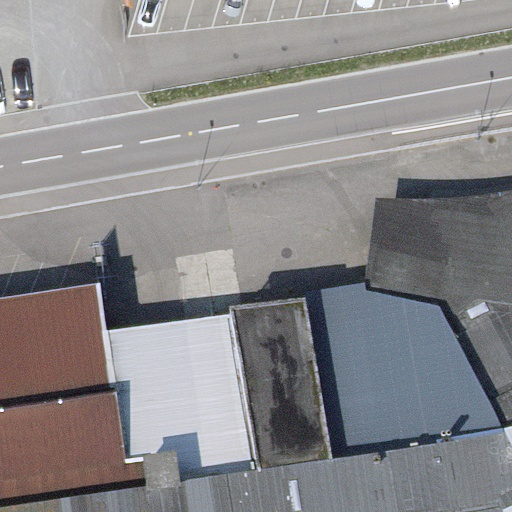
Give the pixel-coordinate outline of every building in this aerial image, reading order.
[(511,204),(508,206),(382,211),(373,302),(447,315),(511,431),(511,430),(511,204)] [(106,301),(0,317),(0,428),(123,410),(106,301)] [(313,319),(241,332),(269,492),(341,480),(313,319)] [(261,459),(241,332),(115,351),(134,479),(261,459)] [(511,511),(511,498),(505,456),(137,511),(511,511)]
